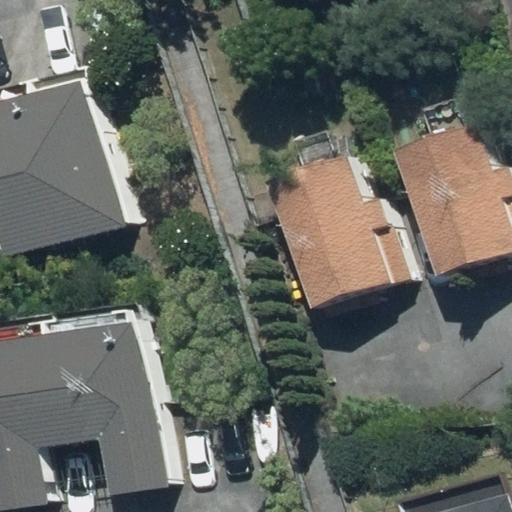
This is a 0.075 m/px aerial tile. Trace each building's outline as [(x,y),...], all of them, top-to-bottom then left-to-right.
[(146,73),(0,100),(0,254),(174,222),(146,73)] [(511,126),(432,148),(467,271),(511,258),(511,126)] [(412,190),(404,193),(388,145),(300,173),(341,301),(429,272),(413,221),(421,219),(412,190)] [(0,510),(89,502),(83,439),(141,434),(147,489),(205,484),(191,322),(164,324),(0,339),(0,510)] [(511,511),(511,493),(449,511),(511,511)]
